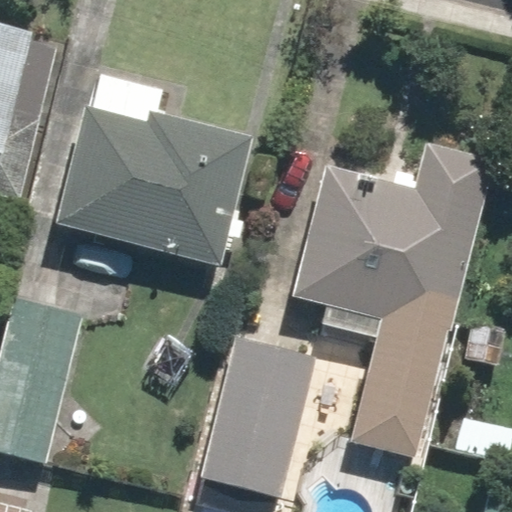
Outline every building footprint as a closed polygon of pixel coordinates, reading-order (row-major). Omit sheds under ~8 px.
[(40,48),(0,39),(0,201),(7,203),(40,48)] [(83,108),(52,233),(209,271),(239,146),(83,108)] [(315,170),(284,300),(375,321),(344,442),(410,458),(486,162),(420,145),(408,192),(315,170)] [(10,309),(0,348),(0,462),(36,471),(73,324),(10,309)] [(506,330),(468,318),(453,365),(491,377),(506,330)] [(185,342),(140,340),(138,382),(183,384),(185,342)] [(264,506),(313,368),(240,342),(191,481),(264,506)] [(508,431),(454,422),(448,458),(502,467),(508,431)] [(481,511),(511,511),(511,507),(484,501),(481,511)]
